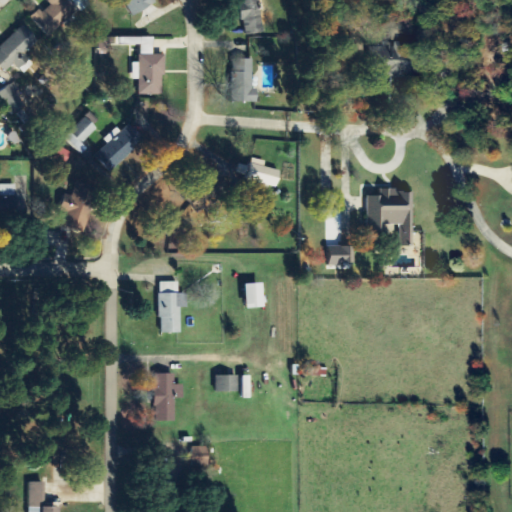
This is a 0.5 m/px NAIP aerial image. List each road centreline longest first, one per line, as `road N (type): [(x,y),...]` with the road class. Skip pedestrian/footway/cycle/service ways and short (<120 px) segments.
road 1 (residential): [(187,0),(197,22),(195,115),(184,144),(130,193),(111,230),(118,511)]
road 2 (residential): [(195,115),(426,132),(511,246)]
